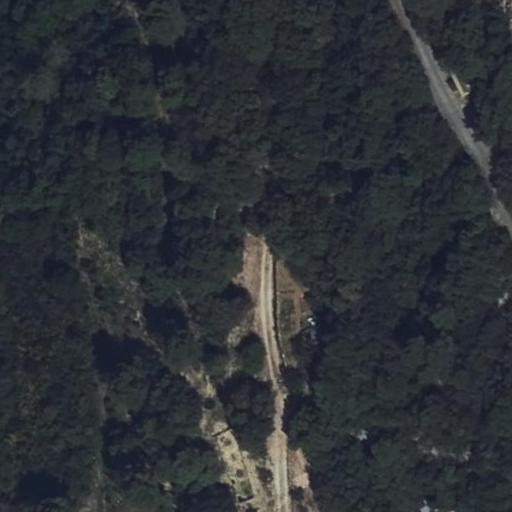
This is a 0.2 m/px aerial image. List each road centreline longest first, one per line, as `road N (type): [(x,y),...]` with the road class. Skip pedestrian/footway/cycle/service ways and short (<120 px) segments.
road 1 (unknown): [(287,0),(271,277),(275,344),(301,444)]
road 2 (unknown): [(511,216),(442,89),(411,0)]
